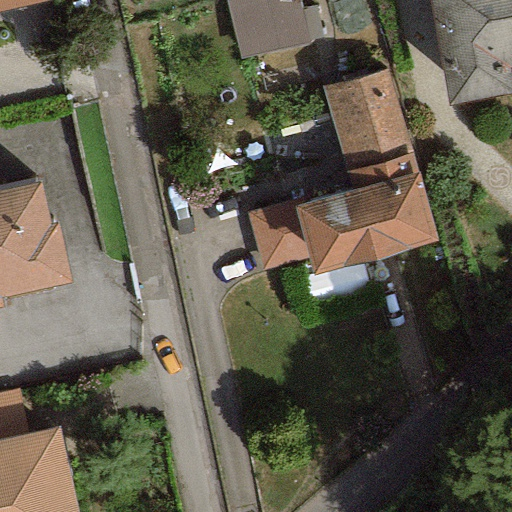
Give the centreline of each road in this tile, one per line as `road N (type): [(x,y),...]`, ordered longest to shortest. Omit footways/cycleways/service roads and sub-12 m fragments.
road 1 (residential): [(86,0),(198,511)]
road 2 (residential): [(328,511),(511,298)]
